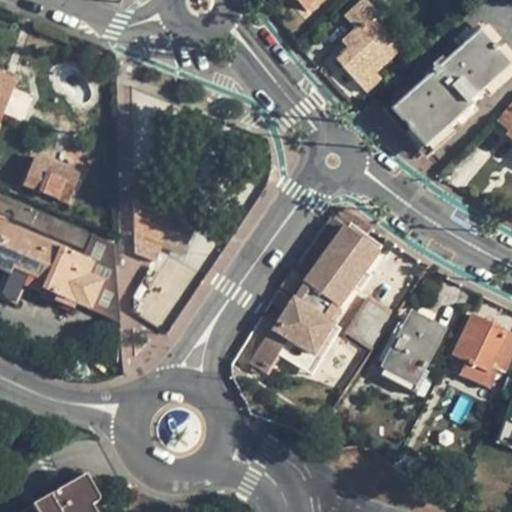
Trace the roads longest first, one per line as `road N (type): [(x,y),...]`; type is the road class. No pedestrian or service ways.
road 1 (unclassified): [(189,382),(199,340),(316,175)]
road 2 (residential): [(511,267),(354,169)]
road 3 (residential): [(220,16),(323,138)]
road 4 (tertiary): [(126,412),(130,452),(152,472),(195,471),(216,449)]
road 5 (tertiary): [(0,378),(65,406),(126,412)]
road 6 (residential): [(49,0),(117,25),(171,11)]
